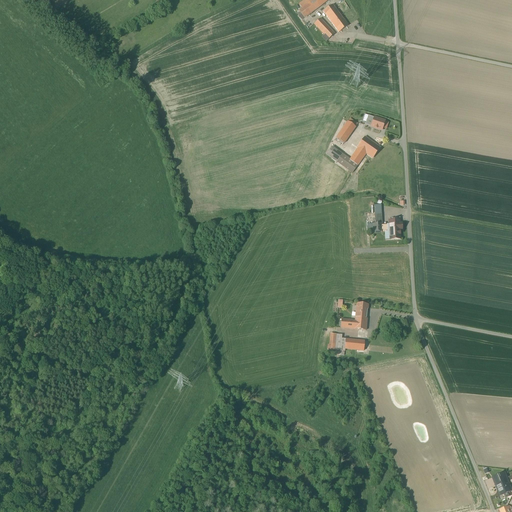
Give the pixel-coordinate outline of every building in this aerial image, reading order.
[(303,19),(329,1),(327,0),(304,0),(298,5),(301,10),(298,12),(303,19)] [(331,7),(322,13),(337,34),(348,27),(339,14),(344,10),(340,4),(333,9),(331,7)] [(313,25),(327,41),(333,35),(319,20),(313,25)] [(388,122),(363,114),(360,125),(381,131),(381,129),(385,130),(388,122)] [(334,139),(343,144),(355,129),(346,123),(334,139)] [(366,156),(383,168),(394,154),(367,136),(349,160),(332,147),(326,155),(351,175),(366,156)] [(375,202),(364,203),(365,224),(376,223),(375,202)] [(390,240),(400,239),(400,228),(402,228),(402,225),(399,225),(399,221),(389,221),(390,227),(390,233),(390,240)] [(382,227),(382,224),(368,225),(368,233),(382,232),(382,227)] [(340,319),(339,328),(365,330),(368,305),(355,303),(354,320),(340,319)] [(365,353),(367,341),(341,339),(340,335),(329,334),(328,350),(365,353)] [(511,489),(504,473),(492,478),(500,496),(511,490),(511,489)]
